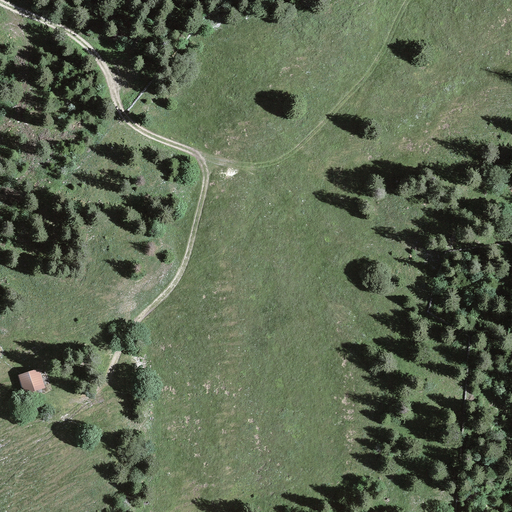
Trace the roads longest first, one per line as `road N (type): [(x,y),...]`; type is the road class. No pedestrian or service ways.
road 1 (track): [(0,2),(90,49),(123,115),(143,132),(206,157),(206,190),(180,279),(130,331),(90,399)]
road 2 (track): [(415,0),(368,79),(296,150),(259,165),(206,157)]
